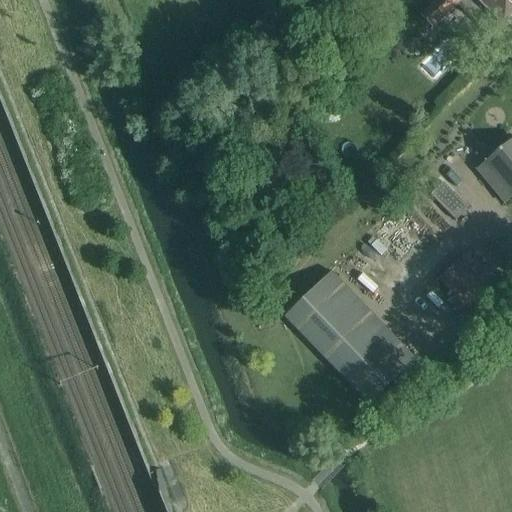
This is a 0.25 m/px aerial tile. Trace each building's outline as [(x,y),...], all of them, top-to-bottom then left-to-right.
[(511,0),(435,0),(421,14),(410,25),(416,31),(427,20),(433,27),(456,3),(469,15),(470,14),(492,35),(506,21),(511,22),(511,20),(511,0)] [(504,203),(511,196),(511,139),(476,169),(504,203)] [(391,278),(399,270),(370,241),(361,249),(391,278)] [(460,312),(483,288),(456,260),(437,279),(452,294),(447,299),(460,312)] [(318,283),(284,316),(368,404),(403,371),(318,283)]
